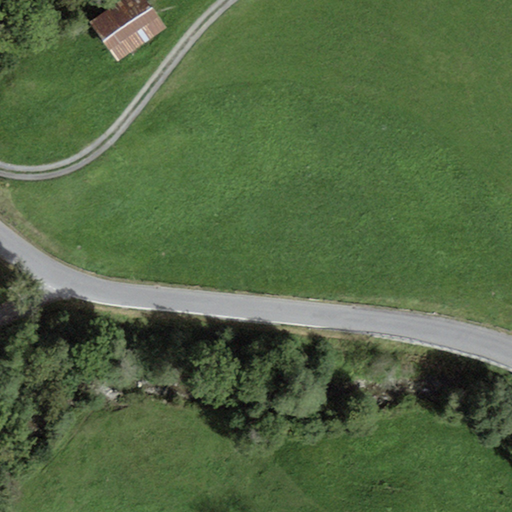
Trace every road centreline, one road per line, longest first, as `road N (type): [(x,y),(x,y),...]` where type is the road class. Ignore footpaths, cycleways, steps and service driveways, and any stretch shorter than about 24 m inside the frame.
road 1 (tertiary): [(511,359),(437,334),(122,296),(52,271),(0,237)]
road 2 (residential): [(0,168),(52,170),(88,155),(228,0)]
